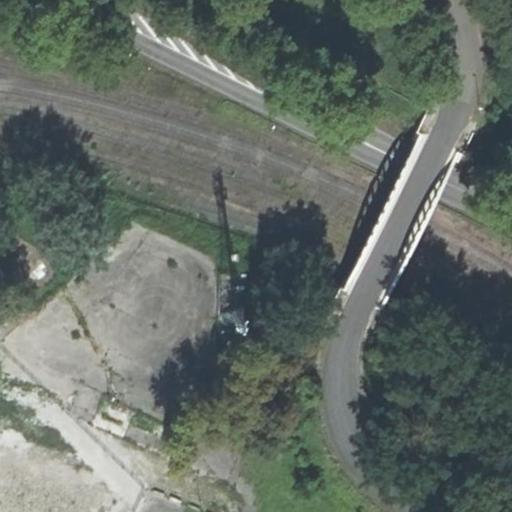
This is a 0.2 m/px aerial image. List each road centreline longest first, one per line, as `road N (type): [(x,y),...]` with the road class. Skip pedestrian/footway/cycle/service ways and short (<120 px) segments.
road 1 (unclassified): [(448,0),(465,75),(441,144),(347,337),(343,362),(359,444),(404,490),(446,511)]
road 2 (secondary): [(101,0),(511,214)]
